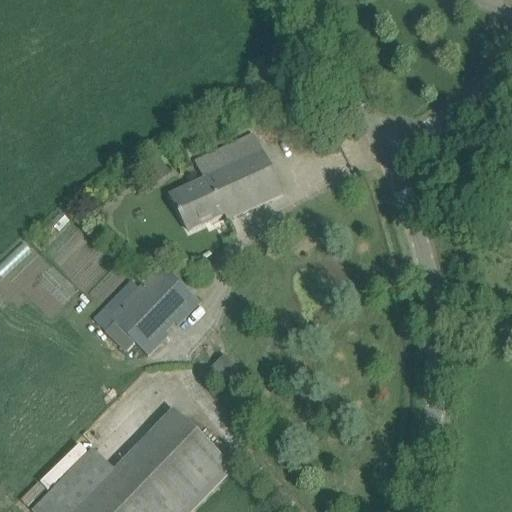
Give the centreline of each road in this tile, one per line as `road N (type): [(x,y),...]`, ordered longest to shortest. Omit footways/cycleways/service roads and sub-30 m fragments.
road 1 (unclassified): [(408,511),(431,431),(438,338),(424,240),(384,147)]
road 2 (unclassified): [(384,147),(307,0)]
road 3 (unclassified): [(384,147),(511,61)]
